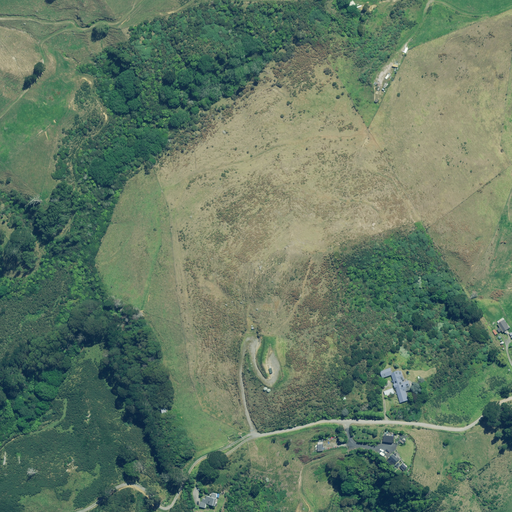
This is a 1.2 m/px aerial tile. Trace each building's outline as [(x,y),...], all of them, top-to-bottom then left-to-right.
[(504,334),(511,329),(504,318),(498,321),(500,323),(498,324),(500,328),(498,329),(499,333),(502,331),(504,334)] [(511,331),(511,329),(504,334),(503,334),(506,338),(511,334),(511,331)] [(393,373),(391,368),(380,372),(382,378),(392,375),(396,388),(384,391),(385,397),(398,393),(401,403),(410,400),(407,392),(415,389),(412,380),(406,382),(404,377),(402,370),(393,373)] [(400,460),(394,454),(391,458),(397,464),(400,460)] [(219,495),(214,494),(213,498),(208,497),(207,500),(204,499),(203,502),(202,502),(201,507),(206,508),(207,504),(211,505),(216,506),(216,504),(219,495)]
